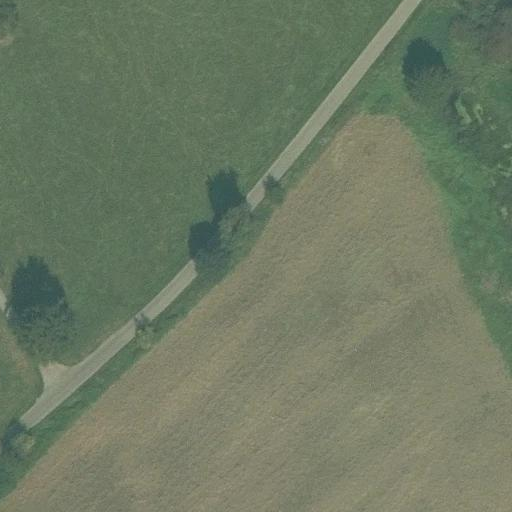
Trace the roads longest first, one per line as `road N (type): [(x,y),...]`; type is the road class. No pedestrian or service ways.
road 1 (unclassified): [(0,459),(185,284),(419,0)]
road 2 (track): [(73,394),(0,288)]
